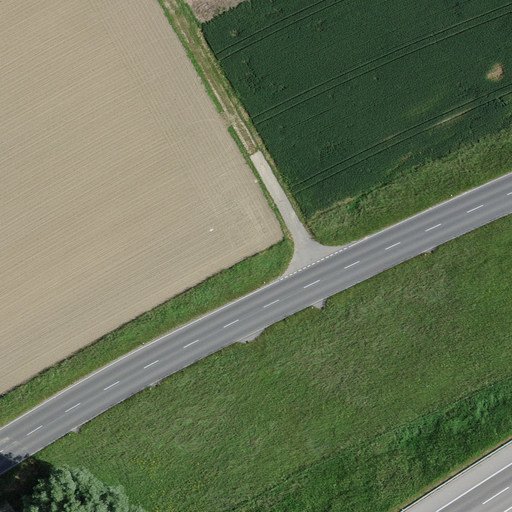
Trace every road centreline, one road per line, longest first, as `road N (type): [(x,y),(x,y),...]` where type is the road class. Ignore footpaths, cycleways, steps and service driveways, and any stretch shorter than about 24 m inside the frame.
road 1 (primary): [(0,451),(228,324),(511,192)]
road 2 (track): [(323,278),(170,0)]
